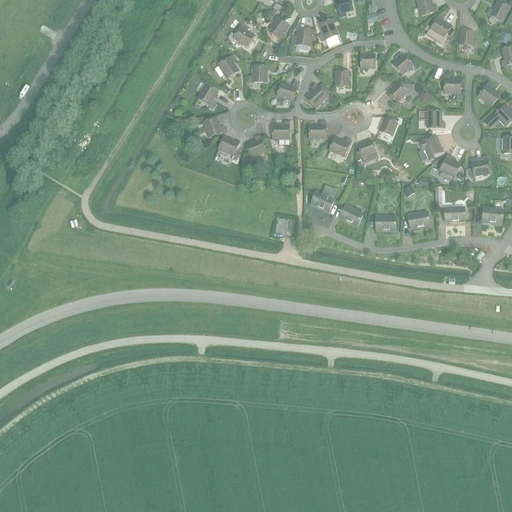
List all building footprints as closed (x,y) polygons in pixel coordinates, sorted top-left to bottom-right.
[(349,0),(342,0),(336,2),(339,15),(340,18),(346,17),(345,13),(353,11),(349,0)] [(430,0),(421,0),(417,1),(422,17),(435,13),(438,12),(437,7),(433,8),(430,0)] [(489,10),(487,15),(490,16),(502,23),(510,8),(498,2),(493,11),(489,10)] [(375,16),(366,19),(368,26),(378,23),(375,16)] [(430,31),(427,36),(440,45),(444,39),(451,28),(442,22),(444,18),(440,16),(437,19),(430,31)] [(278,19),(269,32),(279,40),(283,42),(286,37),(283,34),(289,26),(278,19)] [(332,21),(319,26),(323,35),(319,36),(322,42),(326,41),(329,48),(339,44),(336,36),(338,36),(332,21)] [(248,48),(255,37),(241,28),(234,40),(248,48)] [(293,37),(291,45),(296,46),(297,46),(296,51),(308,52),(308,47),(310,47),(312,31),(299,30),(297,38),(293,37)] [(451,30),(448,36),(452,39),(456,33),(451,30)] [(460,32),(459,46),(471,47),(475,47),(475,42),(472,41),(472,33),(460,32)] [(503,32),(499,40),(506,44),(510,36),(503,32)] [(505,61),(501,62),(503,67),(506,66),(511,64),(511,47),(502,51),(505,61)] [(366,51),(361,51),(361,56),(361,69),(375,69),(375,56),(366,56),(366,51)] [(233,64),(237,62),(233,56),(219,65),(227,79),(239,72),(233,64)] [(404,56),(393,66),(402,76),(413,66),(416,71),(421,67),(414,59),(410,63),(404,56)] [(253,77),(249,77),(249,84),(253,84),(267,84),(267,67),(253,67),(253,77)] [(335,73),(335,87),(349,88),(349,73),(342,73),(342,69),(336,68),(336,73),(335,73)] [(445,80),(444,93),(460,94),(461,81),(450,80),(451,76),(445,75),(445,80)] [(487,86),(478,97),(492,107),(500,96),(491,89),(493,86),(489,83),(487,86)] [(282,84),(277,97),(293,102),(297,89),(298,86),(294,84),(293,84),(292,88),(282,84)] [(397,103),(407,93),(398,84),(387,94),(397,103)] [(314,91),(306,99),(315,109),(327,97),(318,88),(315,85),(311,88),(314,91)] [(206,86),(198,100),(209,107),(212,109),(216,103),(212,101),(218,93),(206,86)] [(224,87),(221,91),(226,95),(230,91),(224,87)] [(494,115),(485,123),(490,129),(500,121),(506,127),(511,121),(511,113),(505,106),(495,115),(494,115)] [(434,108),(427,108),(427,113),(427,129),(441,129),(445,129),(445,123),(441,123),(441,113),(434,113),(434,108)] [(278,126),(292,126),(292,117),(279,117),(278,126)] [(216,118),(204,123),(209,139),(222,134),(226,132),(224,127),(220,128),(216,118)] [(385,119),(379,132),(392,137),(397,124),(398,120),(393,118),(391,122),(385,119)] [(362,131),(372,126),(370,121),(360,126),(362,131)] [(320,126),(309,126),(310,140),(326,140),(326,126),(326,122),(320,122),(320,126)] [(289,126),(273,126),(273,140),(279,140),(279,145),(289,145),(289,140),(289,126)] [(256,142),(246,146),(251,159),(266,153),(261,140),(259,136),(254,138),(256,142)] [(422,143),(419,144),(422,151),(425,150),(428,158),(429,162),(434,160),(432,156),(441,153),(435,138),(429,140),(428,137),(423,138),(424,142),(422,143)] [(236,162),(239,154),(236,152),(239,144),(224,138),(219,150),(234,156),(232,160),(236,162)] [(454,146),(461,150),(466,142),(458,138),(454,146)] [(511,138),(510,138),(503,138),(503,154),(511,154),(511,138)] [(345,158),(350,145),(335,139),(329,151),(345,158)] [(363,159),(376,154),(371,141),(358,146),(360,152),(363,159)] [(454,178),(460,166),(446,159),(440,171),(454,178)] [(473,169),(469,170),(470,178),(474,177),(490,174),(488,161),(478,163),(477,159),(471,160),(472,164),(473,169)] [(354,178),(351,185),(357,187),(360,181),(354,178)] [(410,186),(403,190),(407,197),(414,194),(410,186)] [(317,192),(310,206),(329,214),(335,201),(317,192)] [(345,206),(339,220),(357,228),(364,215),(345,206)] [(464,208),(445,209),(445,224),(465,223),(464,208)] [(482,223),(502,225),(503,211),(483,209),(482,223)] [(428,213),(408,216),(410,231),(430,227),(428,213)] [(376,232),(396,233),(396,218),(376,218),(376,232)]
